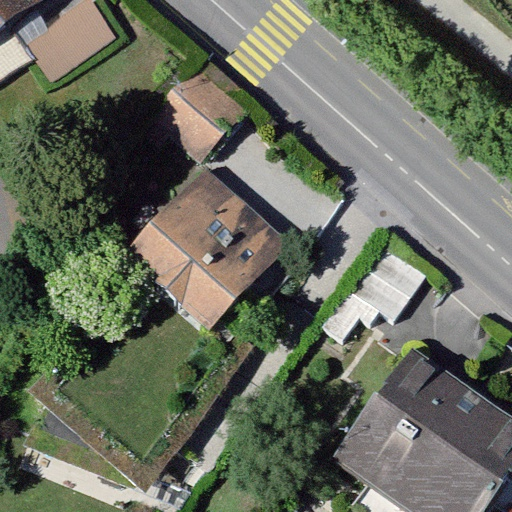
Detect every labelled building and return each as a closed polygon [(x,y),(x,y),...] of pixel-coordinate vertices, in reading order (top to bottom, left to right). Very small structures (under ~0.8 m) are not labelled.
[(0,0),(0,37),(45,7),(39,0),(0,0)] [(116,41),(90,3),(27,47),(53,85),(116,41)] [(248,117),(202,77),(148,139),(163,152),(173,140),(204,167),(248,117)] [(211,176),(129,266),(211,342),(293,252),(211,176)] [(354,295),(396,324),(427,279),(384,250),(354,295)] [(395,511),(495,511),(511,489),(511,426),(416,359),(337,471),(395,511)]
